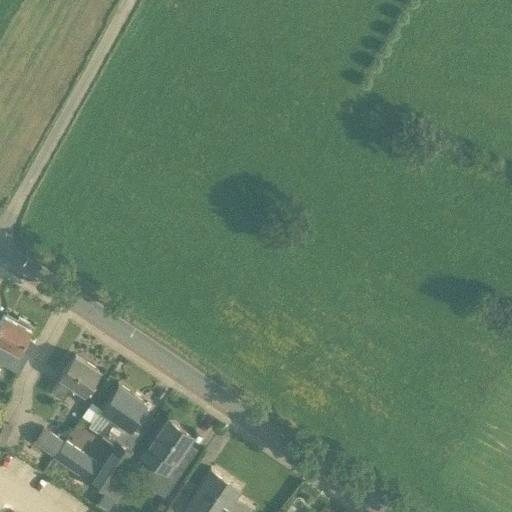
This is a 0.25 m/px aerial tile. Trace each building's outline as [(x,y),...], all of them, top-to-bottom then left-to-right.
[(3,313),(0,317),(0,362),(17,372),(34,341),(25,336),(30,328),(28,327),(30,324),(18,317),(16,320),(3,313)] [(58,376),(60,377),(50,391),(62,399),(72,385),(83,392),(98,369),(74,353),(58,376)] [(52,455),(50,458),(87,482),(88,481),(102,490),(142,432),(131,424),(137,415),(134,413),(143,399),(117,382),(100,408),(112,416),(101,434),(113,442),(100,462),(64,438),(63,440),(52,455)] [(100,408),(91,401),(81,416),(90,422),(100,408)] [(148,442),(139,456),(152,465),(163,472),(157,480),(152,488),(164,496),(180,472),(171,465),(188,441),(193,433),(166,416),(148,442)] [(0,444),(2,445),(12,425),(0,419),(0,444)] [(42,426),(32,441),(52,455),(63,440),(42,426)] [(166,506),(163,511),(165,511),(246,511),(251,507),(233,494),(238,486),(210,466),(197,485),(186,477),(166,506)] [(119,472),(104,493),(114,500),(115,501),(116,500),(130,480),(119,472)]
